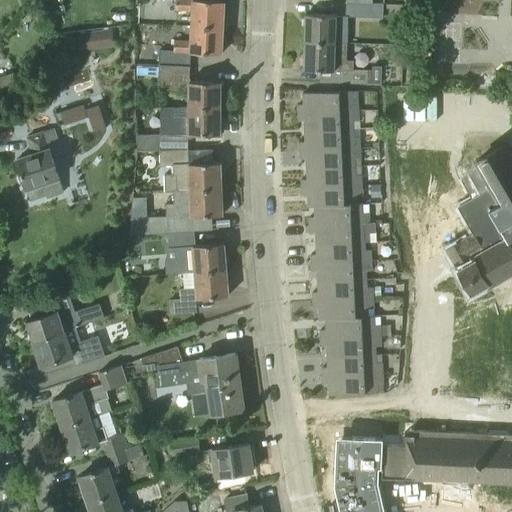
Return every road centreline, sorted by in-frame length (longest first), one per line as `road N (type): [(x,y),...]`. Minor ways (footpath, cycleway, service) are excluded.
road 1 (residential): [(303,511),(266,260),(257,141),(264,0)]
road 2 (residential): [(0,360),(49,511)]
